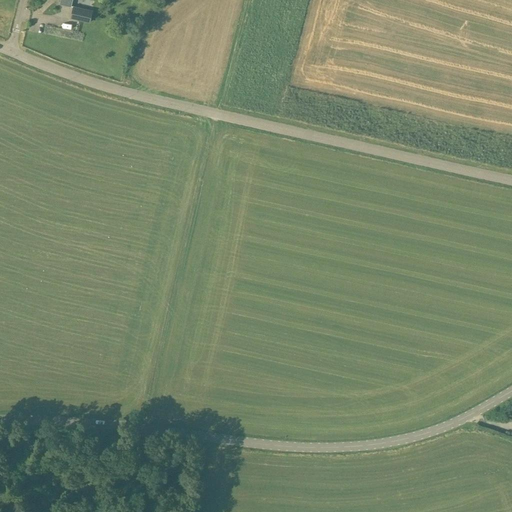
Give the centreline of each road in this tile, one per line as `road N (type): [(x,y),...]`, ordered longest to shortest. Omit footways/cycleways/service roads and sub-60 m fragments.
road 1 (unclassified): [(12,53),(105,87),(511,179)]
road 2 (tertiary): [(141,428),(357,447),(408,437),(511,390)]
road 3 (tertiary): [(141,428),(0,419)]
